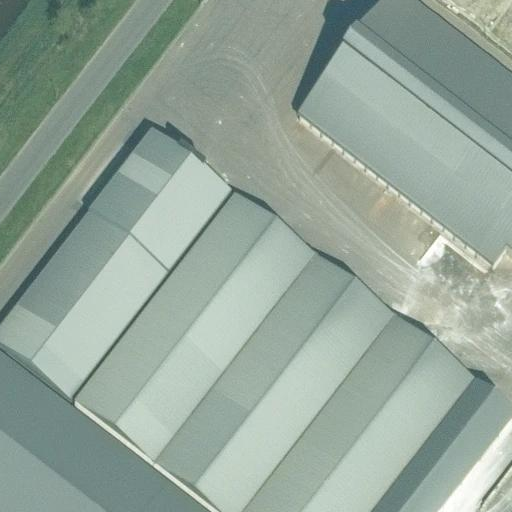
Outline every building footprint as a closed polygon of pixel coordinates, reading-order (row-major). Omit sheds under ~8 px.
[(511,88),(398,0),(393,0),(298,122),(492,273),(504,258),(511,263),(511,88)] [(126,172),(124,171),(0,331),(0,355),(68,408),(229,201),(201,180),(203,178),(178,159),(176,160),(161,148),(160,150),(149,141),(126,172)] [(375,511),(471,389),(233,205),(73,412),(202,511),(375,511)] [(0,511),(189,511),(0,365),(0,511)] [(475,466),(511,466),(511,444),(475,444),(475,466)]
